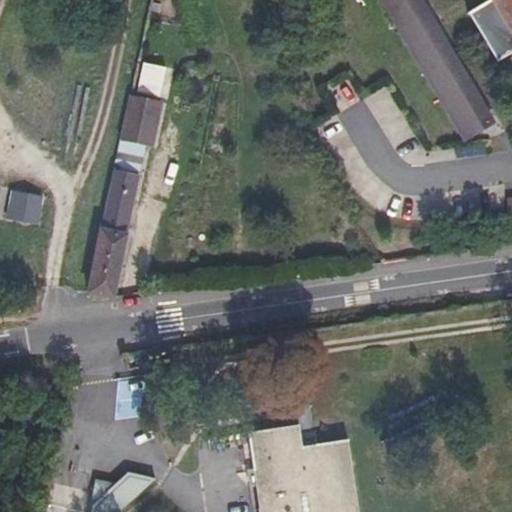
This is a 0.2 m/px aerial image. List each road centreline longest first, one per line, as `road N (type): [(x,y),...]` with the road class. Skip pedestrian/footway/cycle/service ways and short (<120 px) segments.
road 1 (unclassified): [(0,345),(511,271)]
road 2 (track): [(511,327),(100,384)]
